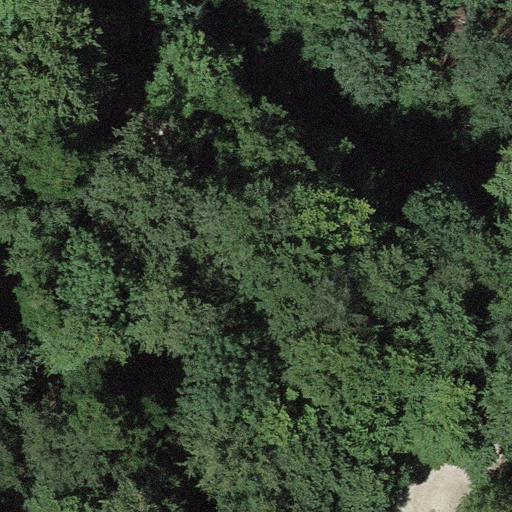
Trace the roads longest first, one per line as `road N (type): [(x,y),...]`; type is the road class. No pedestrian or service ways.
road 1 (track): [(408,511),(97,0)]
road 2 (track): [(511,437),(396,489)]
